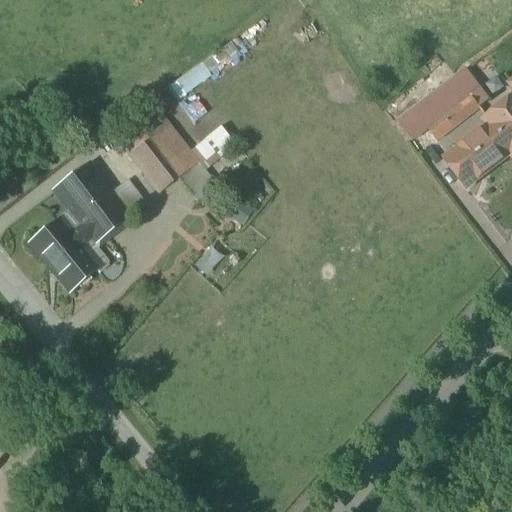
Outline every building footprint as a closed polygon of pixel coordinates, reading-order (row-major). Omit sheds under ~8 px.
[(456,78),(413,111),(397,123),(411,144),(428,132),(438,144),(480,111),(456,78)] [(511,101),(456,144),(461,150),(446,161),(467,189),(511,154),(511,101)] [(153,106),(113,136),(159,196),(197,166),(153,106)] [(81,229),(91,242),(94,246),(128,219),(88,168),(54,194),(81,229)] [(96,272),(84,258),(79,252),(91,242),(81,229),(69,239),(57,225),(30,247),(69,294),(96,272)] [(84,258),(96,272),(100,276),(108,269),(108,264),(95,249),(84,258)]
